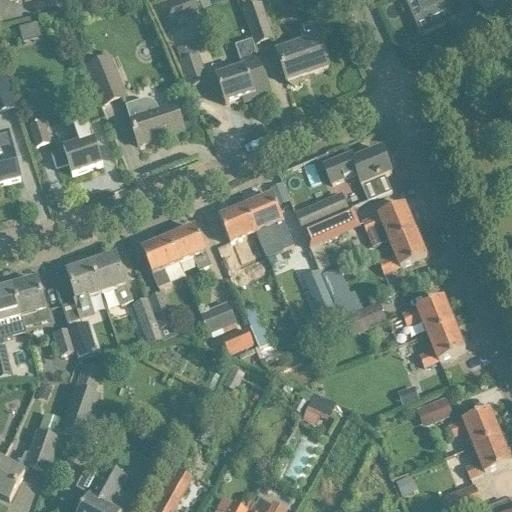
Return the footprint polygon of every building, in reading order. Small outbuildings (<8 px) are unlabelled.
[(403,0),(406,6),(416,1),(425,20),(444,12),(449,24),(468,15),(460,0),(403,0)] [(164,33),(179,28),(177,23),(168,3),(153,9),(164,33)] [(244,13),(256,47),(273,41),(261,7),(244,13)] [(314,27),(299,32),(304,47),(277,56),(287,86),(289,85),(292,88),(300,85),(301,81),(329,71),(314,27)] [(239,49),(236,50),(243,71),(232,75),(216,80),(225,107),(254,97),(256,102),(271,97),(256,55),(253,44),(239,49)] [(177,51),(191,90),(207,84),(194,45),(177,51)] [(85,69),(102,110),(127,99),(110,59),(85,69)] [(0,117),(16,111),(4,76),(0,77),(0,117)] [(130,123),(132,130),(139,149),(184,134),(178,115),(176,108),(157,114),(155,111),(152,107),(149,105),(146,105),(143,106),(127,111),(131,123),(130,123)] [(29,127),(37,150),(50,145),(42,122),(29,127)] [(80,147),(51,156),(56,171),(69,167),(73,179),(103,168),(94,142),(88,125),(74,129),(80,147)] [(8,135),(0,137),(0,187),(20,182),(8,135)] [(382,152),(354,164),(352,159),(324,170),(332,188),(356,178),(362,189),(392,176),(382,152)] [(273,198),(246,209),(268,261),(293,250),(283,225),(283,224),(280,216),(273,198)] [(341,199),(298,217),(304,231),(335,218),(347,214),(341,199)] [(373,252),(390,244),(415,233),(405,207),(378,218),(378,219),(362,225),(367,236),(373,252)] [(268,261),(246,209),(219,221),(230,247),(231,247),(238,263),(247,259),(266,262),(268,261)] [(335,218),(304,231),(312,250),(321,246),(343,237),(335,218)] [(196,230),(169,242),(179,267),(194,260),(200,274),(211,269),(206,256),(206,255),(196,230)] [(415,233),(390,244),(396,259),(379,266),(384,277),(400,270),(401,272),(427,261),(415,233)] [(179,267),(169,242),(142,253),(152,278),(153,278),(158,291),(170,286),(164,273),(179,267)] [(116,258),(92,266),(102,296),(114,293),(120,307),(124,309),(133,305),(126,289),(122,277),(116,258)] [(315,265),(319,275),(331,270),(327,260),(315,265)] [(102,296),(92,266),(67,275),(74,294),(77,304),(75,305),(81,323),(95,319),(89,300),(102,296)] [(339,271),(323,277),(339,314),(360,305),(354,293),(349,295),(339,271)] [(319,276),(304,282),(313,303),(314,304),(329,298),(328,296),(321,278),(319,276)] [(38,282),(13,289),(21,320),(36,316),(38,325),(51,322),(49,312),(46,313),(43,302),(38,282)] [(21,320),(13,289),(0,292),(0,343),(9,343),(9,341),(12,341),(9,323),(21,320)] [(161,333),(175,328),(163,297),(149,302),(161,333)] [(421,322),(428,338),(454,327),(443,300),(417,311),(417,312),(403,318),(407,328),(421,322)] [(144,339),(160,333),(147,303),(133,308),(144,339)] [(378,306),(344,321),(351,337),(385,322),(378,306)] [(201,319),(208,337),(236,326),(228,307),(201,319)] [(245,316),(260,351),(273,346),(264,324),(261,325),(256,311),(245,316)] [(88,327),(69,333),(76,355),(77,361),(96,357),(88,327)] [(454,327),(428,338),(434,353),(419,359),(424,370),(438,364),(439,365),(465,354),(454,327)] [(76,355),(69,333),(53,338),(60,360),(76,355)] [(223,344),(229,358),(253,348),(247,333),(223,344)] [(6,348),(0,349),(0,382),(13,379),(6,348)] [(77,387),(94,393),(101,373),(85,367),(77,387)] [(36,399),(48,405),(52,394),(41,388),(36,399)] [(415,390),(398,396),(403,408),(419,401),(415,390)] [(62,433),(86,441),(100,399),(77,391),(62,433)] [(320,420),(328,424),(336,407),(328,403),(315,398),(303,423),(316,429),(320,420)] [(447,400),(428,408),(435,426),(454,418),(447,400)] [(467,435),(474,450),(500,439),(489,413),(463,424),(463,425),(449,430),(453,441),(467,435)] [(0,469),(0,498),(10,504),(27,474),(29,469),(47,476),(59,442),(38,434),(29,457),(26,456),(17,472),(3,464),(0,469)] [(500,439),(474,450),(481,466),(466,472),(470,483),(484,477),(485,477),(511,466),(500,439)] [(90,498),(82,511),(115,511),(111,510),(127,480),(106,469),(90,498)] [(175,482),(158,511),(174,511),(188,489),(175,482)] [(446,502),(449,511),(472,511),(482,508),(475,490),(446,502)] [(251,511),(270,511),(272,509),(260,501),(256,508),(254,506),(251,511)]
